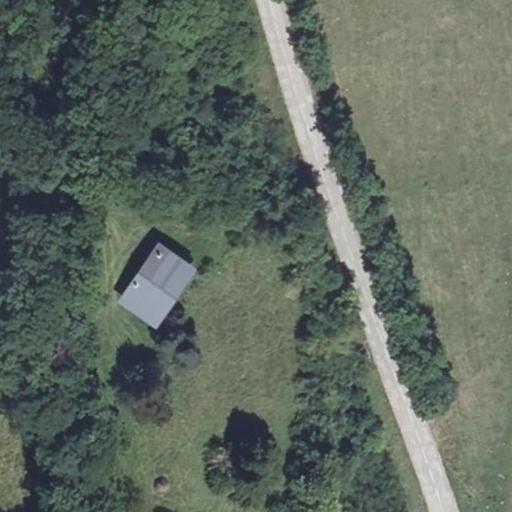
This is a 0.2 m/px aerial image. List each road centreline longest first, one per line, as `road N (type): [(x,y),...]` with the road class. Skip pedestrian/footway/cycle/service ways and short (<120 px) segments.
road 1 (tertiary): [(438,511),(266,0)]
road 2 (track): [(75,511),(48,356),(68,194),(140,0)]
